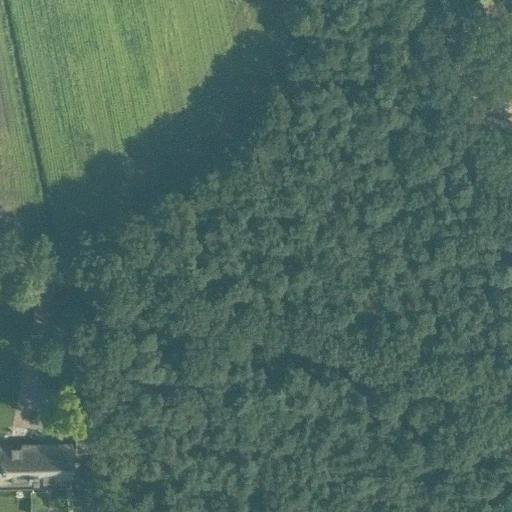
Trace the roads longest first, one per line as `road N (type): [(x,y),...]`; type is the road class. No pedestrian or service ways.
road 1 (unclassified): [(511,387),(293,315),(0,256)]
road 2 (unclassified): [(511,137),(438,0)]
